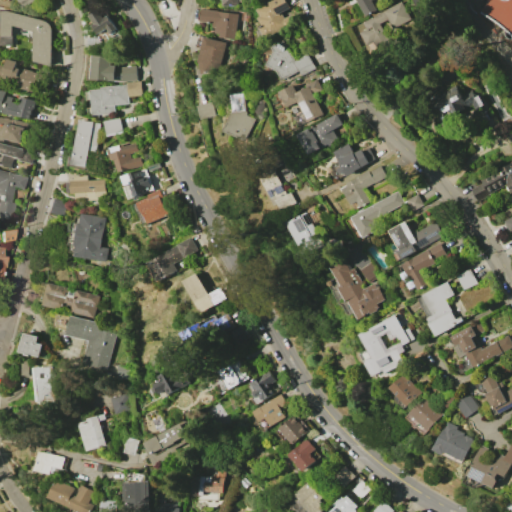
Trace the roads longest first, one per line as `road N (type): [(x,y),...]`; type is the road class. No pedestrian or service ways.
road 1 (tertiary): [(129,0),(150,37),(195,182),(299,371),(371,456),(455,511)]
road 2 (residential): [(0,334),(73,76),(75,31),(64,0)]
road 3 (residential): [(317,0),(350,83),(483,230),(511,277)]
